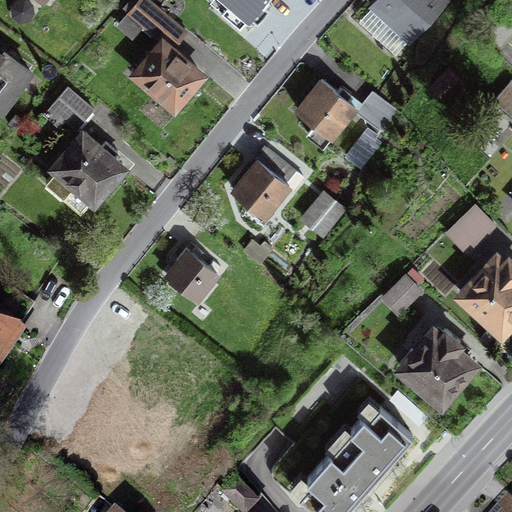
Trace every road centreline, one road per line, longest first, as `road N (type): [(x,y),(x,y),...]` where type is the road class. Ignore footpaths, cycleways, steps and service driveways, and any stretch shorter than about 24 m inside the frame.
road 1 (residential): [(0,453),(104,283),(336,0)]
road 2 (primary): [(425,511),(511,420)]
